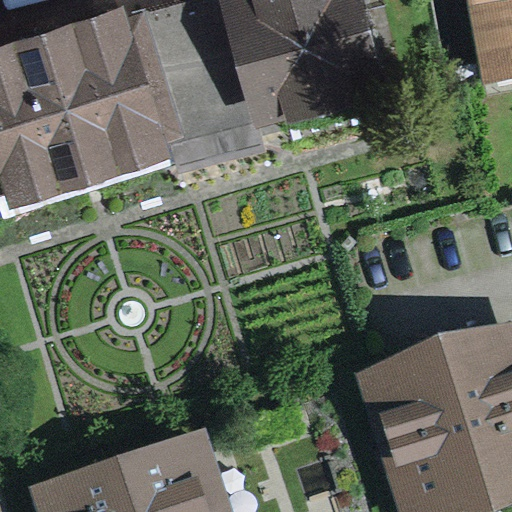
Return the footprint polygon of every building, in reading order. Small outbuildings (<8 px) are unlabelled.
[(184,0),(136,14),(118,19),(154,129),(169,125),(180,165),(260,145),(250,108),(371,77),(349,0),(221,0),(220,0),(184,0)] [(511,0),(481,0),(493,63),(511,59),(511,0)] [(155,134),(154,129),(118,19),(117,14),(77,27),(75,22),(14,41),(15,46),(0,50),(0,136),(13,179),(53,166),(54,172),(117,152),(115,147),(155,134)] [(511,340),(373,384),(412,510),(439,501),(450,507),(511,487),(511,340)] [(47,497),(51,511),(214,511),(193,448),(47,497)]
